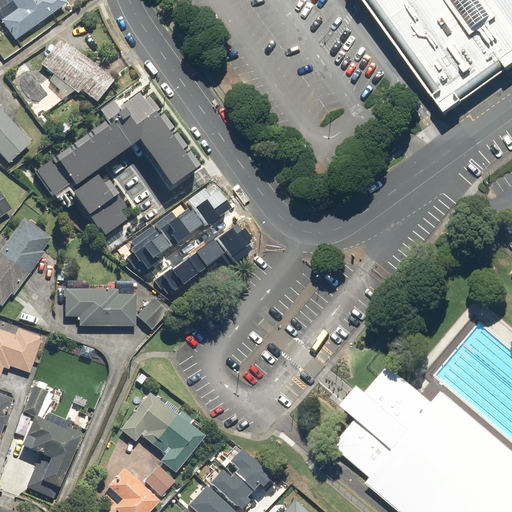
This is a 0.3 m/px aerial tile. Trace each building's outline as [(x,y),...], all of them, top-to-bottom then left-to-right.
[(0,21),(0,22),(14,42),(65,5),(61,0),(0,0),(0,20),(1,21),(0,21)] [(511,0),(372,0),(455,115),(511,73),(511,0)] [(112,83),(59,41),(39,66),(76,96),(79,92),(95,104),(112,83)] [(36,171),(50,190),(72,175),(76,180),(138,136),(172,183),(200,163),(141,83),(118,99),(114,93),(96,106),(107,121),(36,171)] [(29,144),(0,112),(0,157),(7,165),(29,144)] [(71,192),(103,232),(123,216),(118,210),(124,205),(104,181),(101,184),(93,174),(71,192)] [(0,218),(10,212),(0,195),(0,218)] [(50,239),(23,219),(0,250),(0,307),(0,308),(9,296),(13,298),(38,264),(43,267),(48,259),(40,253),(50,239)] [(201,226),(173,225),(171,263),(222,265),(223,234),(209,233),(209,237),(200,237),(201,226)] [(92,230),(89,228),(84,232),(95,245),(106,236),(101,230),(98,233),(94,228),(92,230)] [(116,246),(109,251),(115,259),(122,254),(135,272),(162,252),(147,230),(137,238),(139,241),(132,246),(129,241),(118,249),(116,246)] [(116,292),(64,290),(63,319),(77,319),(76,328),(133,330),(135,297),(116,296),(116,292)] [(166,314),(152,301),(135,318),(150,332),(166,314)] [(14,337),(0,332),(0,371),(1,369),(8,371),(9,368),(29,375),(42,340),(16,331),(14,337)] [(511,511),(511,453),(443,396),(434,406),(387,367),(367,391),(358,384),(347,397),(341,404),(357,418),(333,446),(371,478),(367,483),(400,511),(511,511)] [(46,392),(32,387),(23,412),(37,417),(46,392)] [(177,416),(147,394),(120,433),(135,443),(139,437),(164,455),(158,463),(175,475),(202,437),(186,426),(190,421),(179,413),(177,416)] [(0,432),(2,427),(4,428),(8,417),(4,416),(10,400),(0,396),(0,432)] [(62,430),(31,419),(19,450),(38,458),(26,490),(51,499),(54,491),(56,492),(78,435),(63,429),(62,430)] [(236,467),(232,473),(250,489),(258,481),(261,484),(270,474),(239,447),(227,459),(236,467)] [(159,467),(143,482),(159,498),(174,484),(159,467)] [(116,482),(109,489),(120,501),(112,509),(115,511),(152,511),(159,505),(125,469),(114,480),(116,482)] [(219,469),(209,481),(240,508),(248,499),(244,496),(250,489),(232,473),(229,477),(219,469)] [(196,511),(237,511),(204,484),(187,504),(196,511)] [(314,511),(298,496),(282,511),(314,511)]
